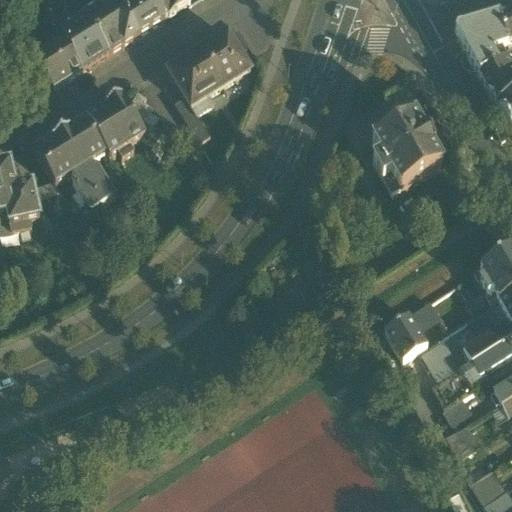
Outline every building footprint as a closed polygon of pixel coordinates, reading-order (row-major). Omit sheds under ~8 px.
[(165,24),(149,0),(123,0),(115,5),(137,41),(165,24)] [(149,0),(165,24),(189,8),(183,0),(149,0)] [(114,3),(86,20),(110,58),(137,41),(115,5),(114,3)] [(0,37),(12,29),(0,11),(0,37)] [(511,17),(508,18),(498,21),(507,51),(510,61),(511,61),(511,63),(511,17)] [(59,37),(63,43),(83,75),(110,58),(86,20),(59,37)] [(491,56),(507,51),(498,21),(461,32),(457,42),(478,79),(498,68),(491,56)] [(249,52),(237,32),(227,38),(239,58),(249,52)] [(200,55),(223,93),(250,76),(239,58),(227,38),(200,55)] [(53,93),(83,75),(63,43),(33,61),(53,93)] [(186,104),(196,121),(197,120),(214,110),(209,102),(223,93),(200,55),(168,75),(186,104)] [(478,79),(492,102),(511,90),(511,73),(510,69),(506,63),(498,68),(478,79)] [(511,100),(511,90),(492,102),(496,110),(511,100)] [(127,114),(135,119),(144,106),(146,102),(137,96),(127,114)] [(511,100),(496,110),(511,138),(511,100)] [(105,113),(105,114),(120,105),(120,104),(105,113)] [(176,111),(199,148),(210,141),(197,120),(196,121),(186,104),(176,111)] [(144,143),(120,105),(105,114),(86,126),(107,159),(110,164),(118,160),(122,166),(133,159),(130,152),(144,143)] [(152,112),(144,106),(135,119),(133,123),(142,129),(150,116),(152,112)] [(159,121),(150,116),(142,129),(139,133),(148,139),(159,121)] [(373,167),(392,200),(442,172),(432,154),(435,152),(427,139),(424,140),(414,123),(372,146),(382,163),(373,167)] [(86,126),(68,138),(53,147),(34,159),(52,187),(54,191),(71,181),(74,185),(73,186),(72,187),(72,188),(72,189),(90,218),(115,203),(97,174),(95,173),(93,173),(92,174),(90,170),(107,159),(86,126)] [(145,145),(153,150),(162,137),(165,133),(156,128),(145,145)] [(52,146),(53,147),(68,138),(67,137),(52,146)] [(171,143),(162,137),(153,150),(151,155),(160,160),(168,147),(171,143)] [(179,154),(168,147),(160,160),(156,165),(167,172),(179,154)] [(9,171),(0,172),(0,240),(31,233),(29,228),(39,226),(38,224),(35,209),(34,206),(32,194),(31,192),(14,196),(9,171)] [(59,199),(54,191),(52,187),(32,194),(34,206),(59,199)] [(35,209),(38,224),(54,220),(50,205),(35,209)] [(493,299),(498,307),(511,298),(511,255),(480,276),(484,283),(479,286),(481,290),(484,296),(488,301),(493,299)] [(463,288),(473,303),(484,296),(481,290),(479,286),(484,283),(480,276),(463,288)] [(491,306),(488,301),(484,296),(473,303),(463,288),(457,292),(474,317),(491,306)] [(463,355),(471,368),(511,342),(511,298),(498,307),(504,318),(511,331),(508,333),(506,330),(503,330),(495,335),(463,355)] [(498,307),(485,315),(492,325),(504,318),(498,307)] [(419,316),(424,323),(434,317),(429,310),(419,316)] [(495,335),(503,330),(506,330),(508,333),(511,331),(504,318),(492,325),(485,315),(483,317),(493,331),(495,335)] [(440,326),(434,317),(424,323),(419,316),(408,324),(418,340),(440,326)] [(477,341),(493,331),(483,317),(468,327),(477,341)] [(385,339),(402,367),(426,352),(418,340),(408,324),(385,339)] [(511,342),(471,368),(479,381),(511,360),(511,342)] [(452,380),(459,376),(450,363),(441,348),(421,361),(438,389),(452,380)] [(463,355),(450,363),(459,376),(471,368),(463,355)] [(467,387),(469,391),(481,385),(479,381),(471,368),(459,376),(452,380),(459,392),(467,387)] [(431,394),(444,418),(462,406),(474,399),(469,391),(467,387),(459,392),(452,380),(438,389),(431,394)] [(511,387),(493,399),(500,411),(511,403),(511,387)] [(511,403),(500,411),(508,423),(511,420),(511,403)] [(471,420),(462,406),(444,418),(442,419),(451,433),(471,420)] [(498,429),(508,423),(500,411),(490,417),(498,429)] [(446,444),(459,468),(476,457),(464,435),(446,444)] [(470,491),(483,511),(502,500),(489,479),(470,491)] [(511,511),(504,499),(502,500),(483,511),(511,511)] [(448,506),(451,511),(465,511),(458,500),(448,506)]
